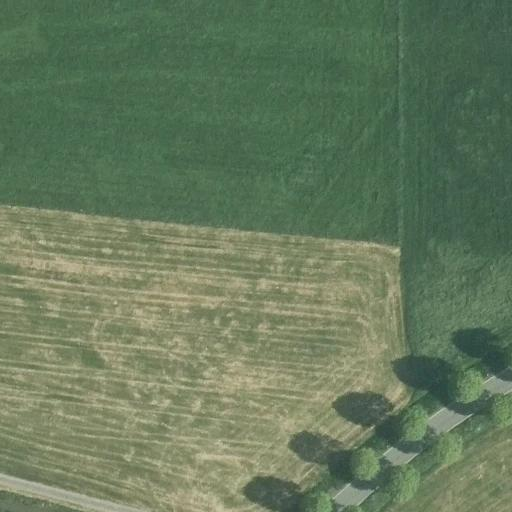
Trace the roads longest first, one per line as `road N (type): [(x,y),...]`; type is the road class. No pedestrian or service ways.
road 1 (tertiary): [(511,378),(468,402),(340,511)]
road 2 (track): [(0,478),(131,511)]
